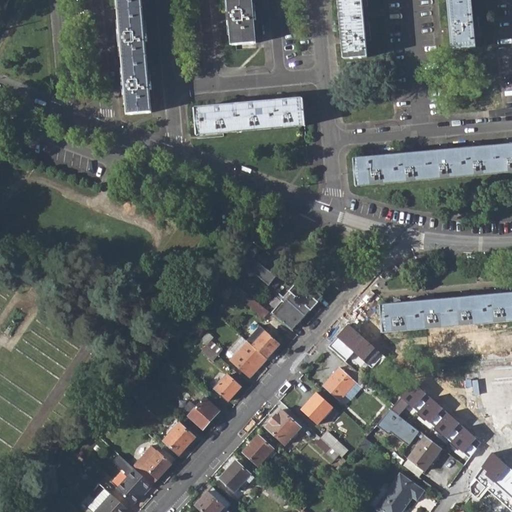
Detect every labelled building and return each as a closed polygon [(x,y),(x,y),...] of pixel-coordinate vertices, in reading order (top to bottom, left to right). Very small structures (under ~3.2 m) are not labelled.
[(141,0),(118,0),(127,114),(150,113),(141,0)] [(251,0),(227,0),(232,45),(256,42),(251,0)] [(361,0),(339,0),(344,59),(366,57),(361,0)] [(471,0),(448,0),(453,49),(475,47),(471,0)] [(305,126),(302,99),(194,108),(195,135),(305,126)] [(473,150),(445,152),(445,149),(439,149),(439,153),(412,155),(412,151),(406,152),(406,156),(379,158),(378,154),(372,155),(373,159),(353,160),(355,187),(511,172),(511,142),(506,143),(506,146),(479,149),(478,146),(472,146),(473,150)] [(253,242),(236,261),(256,277),(264,268),(266,265),(257,258),(259,256),(257,254),(261,249),(263,249),(253,242)] [(256,277),(256,278),(268,287),(276,277),(264,268),(256,277)] [(271,313),(292,330),(323,297),(306,283),(310,287),(306,292),(297,284),(271,313)] [(494,296),(467,298),(467,295),(461,296),(461,299),(433,301),(433,298),(427,299),(427,302),(400,304),(399,301),(393,302),(394,305),(380,306),(382,333),(511,321),(511,294),(500,295),(500,292),(494,293),(494,296)] [(251,308),(263,318),(269,311),(257,301),(251,308)] [(247,341),(267,359),(280,344),(266,331),(257,341),(250,335),(246,340),(247,341)] [(511,511),(511,340),(462,344),(472,493),(490,495),(511,511)] [(267,359),(247,341),(230,360),(250,377),(267,359)] [(209,346),(218,355),(222,350),(213,342),(209,346)] [(202,351),(213,361),(218,355),(209,346),(207,345),(202,351)] [(323,386),(340,401),(357,383),(363,388),(368,382),(351,367),(346,372),(340,368),(323,386)] [(214,388),(229,401),(241,388),(227,375),(214,388)] [(302,409),(319,424),(333,409),(316,394),(302,409)] [(188,416),(203,429),(219,411),(205,398),(188,416)] [(189,414),(196,404),(191,400),(184,410),(189,414)] [(103,412),(110,418),(119,407),(113,402),(103,412)] [(408,446),(419,432),(391,410),(377,426),(388,435),(390,432),(408,446)] [(266,427),(286,445),(294,436),(296,438),(299,435),(297,432),(301,429),(281,411),(266,427)] [(163,441),(180,456),(195,438),(179,423),(163,441)] [(332,448),(341,456),(346,451),(326,433),(322,438),(332,448)] [(243,453),(259,467),(274,451),(258,436),(243,453)] [(408,459),(424,472),(441,449),(425,437),(408,459)] [(327,453),(332,448),(322,438),(316,444),(327,453)] [(358,447),(365,452),(372,444),(366,439),(358,447)] [(171,465),(152,446),(138,462),(158,480),(171,465)] [(219,479),(235,493),(251,475),(235,461),(219,479)] [(134,469),(153,486),(158,480),(138,462),(133,467),(134,469)] [(85,464),(81,469),(85,472),(89,475),(100,485),(105,479),(91,466),(90,468),(85,464)] [(115,490),(133,506),(146,491),(148,492),(153,486),(134,469),(115,490)] [(100,485),(89,475),(83,482),(94,491),(100,485)] [(375,509),(379,511),(401,511),(412,497),(417,501),(423,491),(400,475),(375,509)] [(266,492),(282,506),(287,501),(271,486),(266,492)] [(195,506),(202,511),(219,511),(223,508),(226,511),(232,505),(212,487),(195,506)] [(88,509),(91,511),(93,511),(110,494),(106,490),(88,509)] [(129,511),(130,511),(110,494),(93,511),(129,511)] [(329,511),(342,511),(347,507),(340,500),(329,511)] [(27,503),(22,508),(25,511),(27,511),(32,508),(27,503)]
